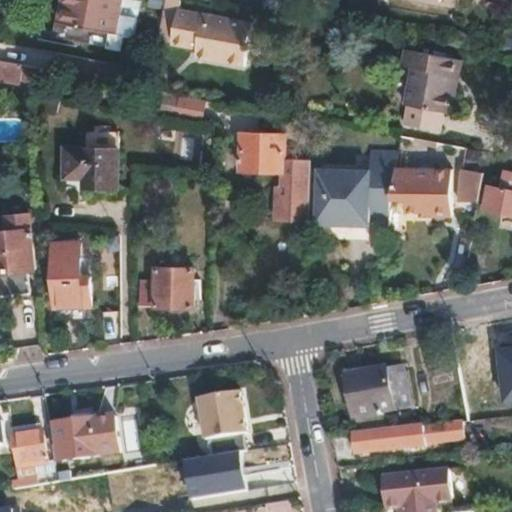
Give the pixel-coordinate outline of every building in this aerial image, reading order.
[(136,36),(143,2),(133,0),(65,0),(61,21),(76,24),(73,39),(125,49),(128,34),(136,36)] [(168,0),(162,30),(175,32),(173,42),(191,46),(192,41),(199,42),(198,47),(197,54),(245,64),(254,22),(180,8),(182,0),(168,0)] [(302,0),(275,0),(273,10),(300,15),(302,0)] [(454,76),(458,76),(461,59),(405,49),(402,66),(411,68),(405,104),(408,105),(404,125),(439,131),(442,111),(447,112),(451,92),(454,76)] [(50,71),(0,62),(0,79),(18,82),(18,77),(48,82),(48,80),(50,71)] [(50,71),(48,81),(63,84),(64,74),(50,71)] [(18,82),(0,79),(0,99),(14,102),(18,82)] [(154,91),(150,115),(172,119),(177,95),(154,91)] [(177,95),(172,119),(197,124),(202,99),(177,95)] [(116,194),(118,151),(119,133),(86,131),(85,149),(68,148),(66,193),(116,194)] [(273,218),(308,220),(309,158),(282,158),(283,134),(239,133),(239,171),(283,172),(282,185),(274,184),(273,218)] [(395,163),(397,152),(369,152),(369,162),(395,163)] [(394,168),(395,163),(369,162),(368,171),(317,169),(316,224),(368,226),(369,214),(388,214),(390,198),(393,174),(394,168)] [(393,174),(390,198),(404,200),(402,211),(417,213),(429,215),(428,222),(447,225),(455,179),(394,168),(393,174)] [(456,203),(476,207),(481,175),(462,172),(456,203)] [(511,180),(491,176),(489,187),(511,190),(511,180)] [(182,212),(184,187),(162,184),(159,209),(182,212)] [(511,190),(489,187),(485,208),(511,212),(511,190)] [(30,215),(5,217),(6,232),(0,232),(0,295),(25,294),(24,270),(32,270),(32,234),(38,234),(38,214),(37,202),(32,202),(33,215),(30,215)] [(429,215),(417,213),(416,220),(428,222),(429,215)] [(81,276),(80,244),(53,243),(55,307),(58,307),(58,318),(61,318),(60,319),(85,318),(85,307),(93,306),(93,275),(81,276)] [(194,307),(195,269),(155,268),(155,281),(140,281),(140,306),(194,307)] [(39,344),(17,348),(20,362),(42,358),(39,344)] [(511,345),(495,347),(500,403),(511,401),(511,345)] [(407,364),(388,368),(395,409),(414,406),(407,364)] [(347,374),(354,417),(382,412),(395,409),(388,368),(347,374)] [(204,457),(245,451),(242,433),(246,433),(239,391),(197,398),(204,439),(202,440),(204,457)] [(354,417),(357,431),(385,426),(382,412),(354,417)] [(94,418),(56,424),(62,461),(100,456),(100,453),(121,450),(116,418),(95,421),(94,418)] [(502,433),(500,419),(464,422),(466,437),(502,433)] [(431,443),(429,426),(356,434),(358,452),(397,448),(396,446),(431,443)] [(44,431),(13,435),(18,467),(49,462),(44,431)] [(249,490),(244,453),(190,459),(194,497),(249,490)] [(404,506),(405,511),(436,511),(435,502),(451,501),(447,468),(382,475),(386,508),(404,506)] [(19,480),(20,488),(26,487),(41,484),(39,474),(25,476),(25,480),(19,480)] [(270,511),(294,511),(291,502),(270,510),(270,511)]
